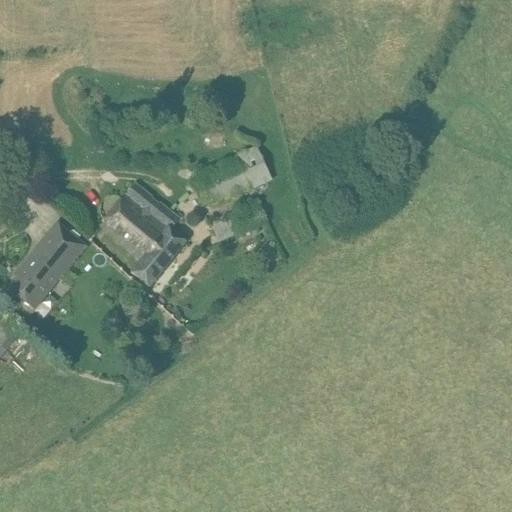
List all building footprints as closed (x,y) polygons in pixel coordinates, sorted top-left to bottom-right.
[(257,149),(235,159),(198,176),(200,181),(192,185),(202,207),(210,203),(212,208),(271,181),(257,149)] [(177,219),(150,198),(135,185),(100,228),(142,261),(132,273),(150,288),(186,244),(168,229),(177,219)] [(259,203),(247,208),(211,225),(219,243),(267,221),(259,203)] [(85,248),(54,224),(13,275),(18,280),(9,291),(34,312),(85,248)] [(0,357),(23,330),(7,317),(0,326),(0,357)]
